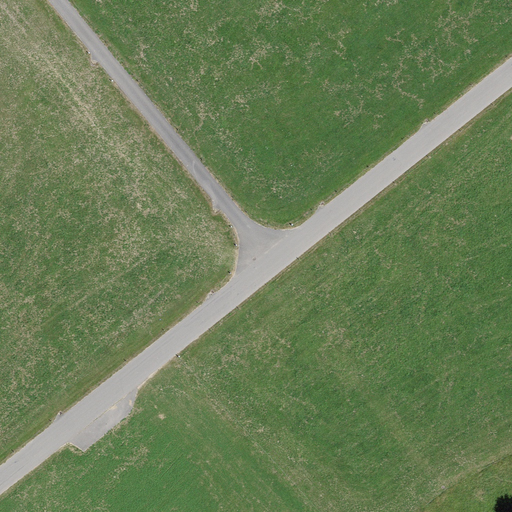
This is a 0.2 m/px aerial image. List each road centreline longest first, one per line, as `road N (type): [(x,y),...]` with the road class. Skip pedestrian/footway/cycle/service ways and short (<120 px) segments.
road 1 (residential): [(0,485),(511,76)]
road 2 (track): [(273,267),(51,0)]
